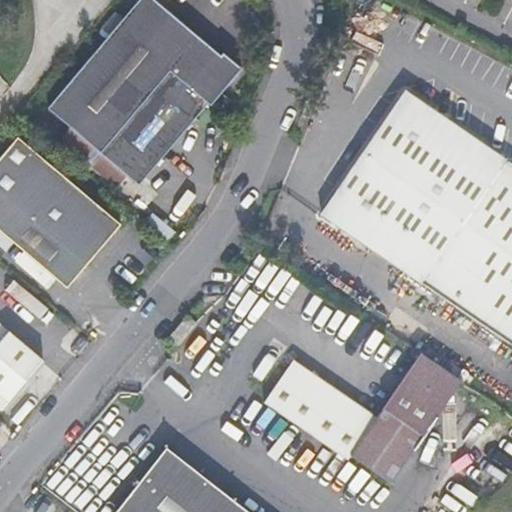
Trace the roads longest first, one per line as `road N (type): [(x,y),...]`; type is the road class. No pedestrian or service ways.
road 1 (unclassified): [(0,486),(233,211),(293,65),(294,0)]
road 2 (unknown): [(60,0),(49,43),(0,102)]
